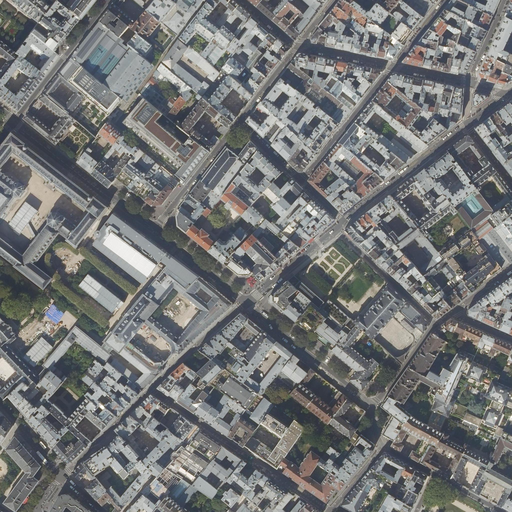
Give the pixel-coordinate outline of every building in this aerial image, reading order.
[(0,0),(0,78),(17,56),(14,54),(0,41),(0,0),(8,0),(37,23),(41,19),(49,8),(38,0),(0,0)] [(90,4),(93,0),(74,0),(66,11),(77,21),(78,19),(90,4)] [(109,9),(109,10),(130,27),(137,33),(146,41),(161,22),(146,10),(136,22),(119,8),(125,0),(127,0),(133,4),(134,4),(135,4),(137,2),(134,0),(115,0),(116,0),(112,5),(109,9)] [(154,0),(146,10),(161,22),(177,35),(191,17),(174,2),(171,0),(154,0)] [(175,0),(174,2),(191,17),(203,0),(175,0)] [(210,43),(239,5),(237,3),(233,0),(208,0),(180,38),(187,44),(196,32),(210,43)] [(301,19),(294,27),(290,24),(284,32),(296,42),(313,20),(324,6),(316,0),(262,0),(256,7),(265,15),(272,21),(289,2),(291,4),(294,0),(302,0),(310,7),(304,15),(301,12),(298,16),(301,19)] [(339,0),(339,2),(336,6),(351,17),(352,18),(366,29),(369,18),(344,0),(339,0)] [(385,30),(395,17),(372,0),(344,0),(369,18),(383,29),(385,30)] [(424,18),(400,0),(372,0),(395,17),(413,31),(418,25),(424,18)] [(408,0),(407,0),(400,0),(424,18),(429,11),(434,4),(428,0),(408,0)] [(478,9),(469,5),(457,0),(452,0),(445,10),(465,19),(486,30),(489,23),(493,17),(478,9)] [(457,0),(469,5),(478,9),(493,17),(497,8),(500,0),(457,0)] [(49,8),(41,19),(64,37),(70,29),(77,21),(66,11),(54,2),(49,8)] [(291,4),(289,2),(272,21),(283,30),(284,32),(290,24),(298,16),(301,12),(291,4)] [(237,37),(245,26),(252,16),(246,11),(239,5),(210,43),(203,52),(200,56),(213,67),(237,37)] [(333,9),(330,13),(342,23),(349,28),(350,28),(352,26),(348,23),(346,24),(345,23),(349,18),(350,19),(351,17),(336,6),(333,9)] [(105,16),(100,21),(143,57),(152,45),(146,41),(137,33),(129,42),(127,40),(126,40),(122,36),(130,27),(109,10),(105,16)] [(443,11),(439,17),(450,25),(461,31),(465,19),(445,10),(443,11)] [(329,35),(326,45),(326,46),(332,48),(336,48),(342,23),(330,13),(325,19),(319,27),(323,30),(329,35)] [(254,18),(252,16),(245,26),(247,28),(248,29),(247,31),(248,31),(246,33),(243,36),(243,37),(241,40),(241,41),(237,37),(213,67),(220,73),(236,52),(258,24),(259,22),(254,18)] [(403,44),(413,31),(395,17),(385,30),(403,45),(403,44)] [(429,29),(429,30),(440,35),(441,36),(447,28),(455,34),(450,40),(455,42),(455,43),(457,44),(461,31),(450,25),(439,17),(437,19),(434,23),(430,27),(431,27),(429,29)] [(491,49),(488,56),(497,60),(502,62),(504,58),(510,61),(508,65),(511,66),(511,56),(509,55),(502,52),(511,31),(511,19),(506,17),(505,19),(491,49)] [(352,18),(350,22),(354,25),(351,29),(355,33),(364,39),(366,29),(352,18)] [(372,56),(377,57),(383,29),(369,18),(366,29),(364,39),(363,41),(368,42),(369,35),(368,34),(369,32),(370,32),(371,35),(378,37),(376,44),(370,42),(367,55),(372,56)] [(63,39),(64,37),(41,19),(37,23),(29,34),(52,52),(63,39)] [(487,31),(486,30),(465,19),(461,31),(457,44),(465,47),(470,36),(482,42),(483,40),(487,31)] [(86,39),(72,57),(123,99),(127,102),(154,67),(143,57),(100,21),(86,39)] [(337,49),(343,50),(347,32),(345,32),(344,35),(343,35),(344,31),(347,32),(349,28),(342,23),(336,48),(337,49)] [(248,60),(261,45),(269,33),(263,28),(258,24),(236,52),(239,54),(240,53),(248,60)] [(317,44),(317,43),(323,30),(319,27),(318,30),(317,31),(311,39),(312,43),(316,44),(317,44)] [(349,51),(351,52),(355,33),(351,29),(350,28),(349,28),(347,32),(343,50),(349,51)] [(386,59),(390,60),(392,60),(400,50),(404,46),(403,45),(385,30),(383,29),(377,57),(379,57),(386,59)] [(325,45),(326,45),(329,35),(323,30),(317,43),(325,45)] [(425,34),(421,39),(438,43),(440,35),(429,30),(425,34)] [(268,51),(278,39),(274,35),(270,32),(269,33),(261,45),(264,47),(268,51)] [(359,53),(360,54),(363,44),(359,43),(359,40),(363,41),(364,39),(355,33),(351,52),(359,53)] [(14,54),(17,56),(0,78),(0,98),(3,102),(16,112),(45,74),(49,69),(58,57),(52,52),(29,34),(23,42),(26,44),(23,47),(21,45),(14,54)] [(438,43),(436,50),(431,69),(440,71),(449,73),(455,43),(455,42),(450,40),(448,39),(447,47),(441,46),(443,37),(441,36),(440,35),(438,43)] [(465,47),(476,52),(477,53),(480,47),(482,42),(470,36),(465,47)] [(208,77),(213,81),(220,73),(213,67),(200,56),(199,54),(187,44),(180,38),(163,60),(171,69),(170,71),(192,89),(198,94),(201,97),(210,86),(204,82),(202,84),(176,63),(184,54),(210,74),(208,77)] [(283,43),(278,39),(268,51),(274,56),(277,52),(284,44),(283,43)] [(418,43),(416,45),(426,48),(426,44),(429,45),(430,44),(431,44),(430,49),(436,50),(438,43),(421,39),(419,42),(418,43)] [(363,54),(367,55),(370,42),(368,42),(363,41),(363,44),(360,54),(362,54),(363,54)] [(455,43),(449,73),(457,75),(458,75),(458,72),(461,59),(463,53),(465,47),(457,44),(455,43)] [(286,46),(284,44),(277,52),(274,56),(281,61),(281,60),(290,49),(286,46)] [(213,81),(220,86),(229,75),(242,85),(244,82),(246,80),(247,78),(248,76),(250,74),(252,71),(255,68),(261,60),(263,58),(268,51),(264,47),(261,45),(248,60),(240,53),(239,54),(236,52),(220,73),(213,81)] [(418,66),(423,67),(427,48),(426,48),(416,45),(404,61),(402,62),(402,63),(403,63),(418,66)] [(458,72),(466,74),(472,62),(476,52),(465,47),(463,53),(465,54),(465,52),(467,53),(465,58),(464,57),(463,60),(461,59),(458,72)] [(430,49),(427,48),(423,67),(426,68),(431,69),(436,50),(430,49)] [(279,63),(281,61),(274,56),(268,51),(263,58),(265,59),(266,59),(267,58),(270,60),(265,66),(262,64),(264,62),(263,62),(261,60),(255,68),(267,78),(279,63)] [(293,60),(291,63),(308,76),(309,68),(306,68),(309,55),(300,53),(299,53),(293,60)] [(308,76),(313,80),(318,57),(316,56),(309,55),(306,68),(309,68),(308,76)] [(482,78),(488,79),(497,60),(488,56),(484,65),(480,74),(481,77),(482,78)] [(66,65),(59,73),(86,96),(85,96),(109,116),(123,99),(72,57),(66,65)] [(325,58),(318,57),(313,80),(321,86),(323,78),(323,76),(322,76),(321,77),(318,77),(318,75),(318,71),(324,72),(327,59),(325,58)] [(335,60),(327,59),(324,72),(330,73),(330,75),(326,79),(323,78),(321,86),(324,88),(333,76),(336,61),(335,60)] [(488,82),(497,84),(502,72),(506,64),(502,62),(497,60),(488,79),(487,81),(488,82)] [(346,77),(348,63),(339,61),(338,61),(336,61),(333,76),(344,84),(346,77)] [(144,98),(172,120),(192,94),(189,92),(192,89),(170,71),(161,63),(139,94),(144,98)] [(331,117),(337,109),(342,103),(324,88),(321,86),(313,80),(308,76),(291,63),(287,68),(303,80),(296,90),(331,117)] [(355,65),(348,63),(346,77),(354,79),(354,77),(351,76),(352,75),(354,75),(356,65),(355,65)] [(502,72),(511,76),(511,66),(508,65),(506,64),(502,72)] [(363,67),(356,65),(354,75),(354,77),(354,79),(355,79),(357,79),(359,80),(362,76),(364,67),(363,67)] [(364,67),(362,76),(368,82),(372,84),(378,77),(383,71),(381,70),(371,68),(364,67)] [(262,85),(267,78),(255,68),(252,71),(255,73),(253,76),(250,74),(248,76),(251,79),(260,87),(262,85)] [(511,79),(511,76),(502,72),(497,84),(502,85),(503,85),(505,85),(511,79)] [(85,96),(86,96),(59,73),(51,83),(43,93),(70,116),(85,96)] [(388,80),(387,81),(401,92),(405,76),(401,75),(393,73),(388,80)] [(254,96),(242,85),(229,75),(220,86),(208,102),(227,117),(233,122),(237,117),(231,112),(221,104),(233,88),(249,101),(254,96)] [(279,78),(281,79),(288,85),(291,82),(282,75),(279,78)] [(358,103),(362,98),(344,84),(333,76),(324,88),(342,103),(349,108),(352,110),(355,107),(340,95),(343,91),(358,103)] [(367,91),(372,84),(368,82),(362,76),(359,80),(357,79),(362,83),(357,90),(355,88),(356,87),(352,84),(352,83),(355,79),(354,79),(346,77),(344,84),(362,98),(367,91)] [(406,76),(405,76),(401,92),(410,99),(414,78),(406,76)] [(423,79),(414,78),(410,99),(419,106),(420,100),(413,98),(415,91),(422,93),(424,80),(423,79)] [(257,91),(260,87),(251,79),(249,82),(248,81),(246,84),(244,82),(242,85),(254,96),(257,91)] [(295,90),(288,85),(281,79),(271,92),(262,103),(286,126),(294,134),(303,142),(315,154),(331,134),(340,124),(331,117),(296,90),(295,90)] [(419,106),(427,113),(434,82),(430,81),(424,80),(422,93),(420,100),(419,106)] [(401,92),(387,81),(380,91),(379,92),(372,100),(428,145),(438,137),(448,130),(437,121),(427,113),(419,106),(410,99),(401,92)] [(437,121),(441,101),(445,84),(439,83),(434,82),(427,113),(437,121)] [(448,85),(445,84),(441,101),(445,102),(447,96),(449,96),(448,102),(449,102),(451,103),(452,99),(453,97),(455,86),(448,85)] [(456,86),(455,86),(453,97),(457,97),(456,100),(452,99),(451,103),(463,105),(464,89),(464,88),(456,86)] [(473,105),(476,107),(488,98),(487,94),(482,93),(477,92),(474,94),(473,96),(473,105)] [(33,107),(24,119),(25,120),(29,123),(56,145),(62,138),(61,137),(64,133),(64,134),(65,132),(67,130),(68,129),(68,128),(71,124),(72,126),(76,121),(70,116),(43,93),(35,103),(36,104),(35,105),(33,107)] [(223,135),(233,122),(227,117),(208,102),(201,97),(198,94),(196,97),(200,101),(183,124),(178,120),(175,124),(210,152),(219,139),(214,135),(209,141),(196,130),(193,127),(198,121),(202,116),(206,111),(209,114),(209,113),(223,125),(221,128),(221,127),(218,131),(223,135)] [(206,156),(210,152),(175,124),(172,120),(144,98),(124,122),(129,127),(158,151),(154,156),(181,179),(186,183),(187,181),(198,167),(206,156)] [(114,120),(127,102),(123,99),(109,116),(111,117),(114,119),(114,120)] [(355,122),(405,163),(415,156),(393,139),(391,142),(382,134),(381,135),(378,132),(379,131),(373,126),(372,127),(370,126),(371,125),(369,124),(368,126),(366,125),(375,112),(390,123),(389,124),(399,131),(396,135),(412,147),(414,144),(416,145),(413,148),(419,153),(428,145),(372,100),(361,114),(355,122)] [(267,141),(271,145),(286,126),(262,103),(261,101),(256,108),(262,113),(263,111),(264,112),(265,112),(266,113),(267,115),(268,114),(269,115),(261,126),(257,122),(257,121),(256,120),(258,117),(252,113),(246,120),(246,122),(267,141)] [(448,130),(450,129),(462,120),(462,113),(463,105),(451,103),(449,102),(448,105),(445,105),(446,102),(445,102),(441,101),(437,121),(448,130)] [(504,106),(503,106),(511,117),(511,104),(509,102),(504,106)] [(349,108),(342,103),(337,109),(331,117),(340,124),(340,125),(347,116),(352,110),(349,108)] [(502,107),(496,112),(507,125),(511,131),(511,117),(503,106),(502,107)] [(491,116),(489,117),(510,143),(511,140),(511,131),(508,135),(508,133),(500,124),(501,123),(504,127),(507,125),(496,112),(491,116)] [(484,121),(483,122),(492,134),(495,131),(500,137),(497,140),(503,148),(510,143),(489,117),(484,121)] [(110,151),(123,135),(108,122),(105,125),(97,136),(96,138),(97,138),(96,140),(98,141),(102,136),(104,138),(108,141),(111,143),(107,148),(110,151)] [(406,164),(405,163),(355,122),(347,132),(339,142),(374,173),(384,181),(395,172),(406,164)] [(485,141),(487,145),(495,138),(492,134),(483,122),(479,125),(475,128),(485,141)] [(275,149),(279,153),(287,143),(291,139),(294,134),(286,126),(271,145),(275,149)] [(12,132),(0,147),(0,170),(1,171),(15,153),(17,155),(17,156),(18,156),(19,156),(46,177),(46,178),(53,183),(59,188),(85,208),(84,208),(86,209),(89,211),(89,212),(89,213),(88,215),(87,215),(85,218),(85,219),(83,221),(82,221),(82,222),(80,224),(80,225),(78,227),(77,227),(75,225),(74,225),(72,223),(72,222),(71,223),(69,221),(69,220),(68,220),(66,219),(66,218),(63,216),(63,215),(62,215),(58,212),(59,212),(58,211),(57,212),(53,213),(52,212),(52,213),(50,216),(48,218),(47,219),(48,219),(48,223),(48,224),(24,255),(23,255),(10,245),(8,244),(0,254),(15,265),(14,266),(45,289),(53,278),(36,264),(60,233),(69,239),(77,246),(98,220),(99,221),(101,218),(101,217),(106,210),(107,210),(108,209),(110,207),(108,206),(106,205),(97,198),(97,197),(93,195),(93,196),(28,145),(29,145),(12,132)] [(283,157),(287,161),(297,149),(303,142),(294,134),(291,139),(295,143),(292,148),(287,143),(279,153),(283,157)] [(484,155),(468,134),(457,142),(447,150),(448,152),(477,189),(493,177),(507,195),(491,207),(495,212),(511,199),(511,191),(497,172),(484,155)] [(110,151),(91,174),(101,182),(108,188),(116,178),(120,174),(140,149),(123,135),(110,151)] [(497,157),(503,165),(511,157),(511,140),(510,143),(503,148),(497,140),(495,138),(487,145),(497,157)] [(84,168),(91,174),(110,151),(107,148),(100,156),(99,156),(95,160),(94,159),(94,160),(89,155),(93,151),(92,150),(98,141),(96,140),(77,162),(84,168)] [(192,191),(189,194),(207,207),(211,211),(233,183),(259,149),(254,144),(250,141),(238,156),(237,155),(239,153),(238,152),(238,151),(234,148),(232,147),(230,150),(227,148),(226,147),(224,149),(201,179),(192,191)] [(316,155),(315,154),(303,142),(297,149),(300,151),(299,152),(305,157),(304,159),(309,163),(310,164),(316,156),(316,155)] [(374,173),(339,142),(337,144),(331,152),(323,161),(346,183),(357,194),(361,199),(372,190),(374,189),(366,180),(374,173)] [(120,174),(116,178),(133,191),(143,199),(145,200),(148,196),(155,201),(173,177),(140,149),(120,174)] [(273,182),(283,172),(276,165),(267,157),(259,149),(233,183),(237,187),(242,182),(244,184),(244,185),(251,191),(252,190),(254,193),(250,198),(255,202),(264,192),(273,182)] [(308,164),(309,163),(304,159),(305,157),(299,152),(300,151),(297,149),(287,161),(296,169),(299,172),(303,172),(308,164)] [(491,207),(477,189),(448,152),(436,161),(425,170),(458,212),(471,229),(472,231),(495,212),(491,207)] [(511,175),(511,176),(511,157),(503,165),(511,175)] [(346,183),(323,161),(308,181),(320,193),(326,198),(346,183)] [(458,212),(425,170),(424,168),(401,186),(390,195),(400,206),(425,237),(430,233),(427,230),(450,212),(453,215),(458,212)] [(0,254),(8,244),(6,242),(2,239),(0,237),(0,215),(1,215),(1,214),(2,213),(3,212),(4,210),(5,209),(6,208),(7,206),(8,205),(11,202),(13,199),(14,198),(12,196),(10,195),(8,194),(6,192),(2,189),(0,187),(0,172),(1,171),(0,170),(0,254)] [(12,196),(14,198),(15,198),(15,197),(16,197),(17,197),(18,197),(19,196),(19,197),(20,196),(20,195),(21,195),(22,194),(22,193),(23,192),(23,191),(24,191),(24,190),(24,188),(24,187),(23,186),(24,185),(23,185),(22,185),(21,184),(21,183),(20,182),(19,182),(18,182),(17,183),(15,183),(15,182),(15,181),(14,181),(10,178),(9,177),(4,173),(2,172),(1,171),(0,172),(0,187),(2,189),(6,192),(8,194),(10,195),(12,196)] [(378,185),(384,181),(374,173),(366,180),(374,189),(378,185)] [(152,206),(162,204),(166,199),(179,182),(173,177),(155,201),(148,196),(145,200),(152,206)] [(281,189),(273,182),(264,192),(274,202),(270,205),(281,217),(292,206),(283,197),(290,189),(299,198),(305,191),(304,190),(296,182),(294,180),(292,178),(291,178),(291,179),(281,189)] [(207,249),(209,251),(218,241),(201,226),(205,221),(208,220),(210,217),(227,231),(228,231),(210,217),(221,202),(223,204),(225,202),(238,212),(236,214),(238,216),(236,218),(238,220),(241,216),(251,205),(255,202),(250,198),(237,187),(233,183),(211,211),(207,207),(195,222),(187,233),(188,234),(197,242),(207,249)] [(357,194),(346,183),(326,198),(331,202),(337,209),(348,200),(357,194)] [(307,193),(305,191),(299,198),(292,206),(281,217),(275,224),(273,226),(271,224),(266,220),(253,234),(256,238),(259,235),(262,237),(264,234),(267,237),(272,231),(287,244),(290,240),(288,239),(282,233),(289,225),(293,220),(313,199),(307,193)] [(177,209),(180,211),(195,222),(207,207),(189,194),(183,202),(185,205),(187,205),(188,203),(196,209),(191,215),(180,206),(177,209)] [(361,199),(357,194),(348,200),(353,205),(354,205),(361,199)] [(390,214),(400,206),(390,195),(381,202),(390,214)] [(309,225),(314,219),(324,209),(319,205),(313,199),(293,220),(304,230),(309,225)] [(511,199),(495,212),(472,231),(480,240),(511,214),(511,199)] [(349,209),(353,205),(348,200),(337,209),(342,214),(349,209)] [(6,226),(19,235),(38,210),(25,201),(6,226)] [(400,206),(390,214),(381,202),(380,203),(378,205),(387,216),(380,222),(382,224),(379,226),(380,228),(388,236),(395,244),(400,249),(414,238),(424,249),(424,250),(427,254),(432,259),(418,270),(423,276),(444,259),(439,253),(425,237),(400,206)] [(241,227),(234,234),(244,243),(253,234),(266,220),(251,205),(241,216),(248,222),(249,221),(253,225),(246,232),(241,227)] [(377,205),(367,213),(377,224),(380,222),(387,216),(378,205),(377,205)] [(325,210),(324,209),(314,219),(316,220),(318,219),(317,221),(319,224),(329,214),(325,210)] [(178,226),(187,233),(195,222),(180,211),(179,214),(177,216),(178,226)] [(150,278),(163,262),(170,254),(150,238),(116,212),(115,214),(102,230),(101,229),(99,230),(98,230),(97,232),(96,233),(97,235),(98,236),(99,237),(98,238),(94,244),(94,245),(144,284),(145,284),(149,280),(148,279),(150,278)] [(366,213),(357,221),(371,236),(380,228),(379,226),(377,224),(367,213),(366,213)] [(334,219),(329,214),(319,224),(317,221),(316,220),(314,219),(309,225),(318,233),(323,230),(334,220),(334,219)] [(511,214),(480,240),(502,268),(507,264),(509,263),(510,264),(511,263),(511,225),(511,224),(511,223),(511,214)] [(309,241),(313,238),(304,230),(293,220),(289,225),(295,230),(298,233),(308,242),(309,241)] [(355,240),(360,245),(371,236),(357,221),(345,230),(355,240)] [(288,239),(295,230),(289,225),(282,233),(288,239)] [(314,237),(318,233),(309,225),(304,230),(313,238),(314,237)] [(380,228),(371,236),(360,245),(365,250),(368,253),(388,236),(380,228)] [(211,253),(224,263),(244,243),(234,234),(229,229),(228,231),(227,231),(227,232),(234,238),(227,245),(220,239),(218,241),(209,251),(211,253)] [(482,280),(490,274),(491,276),(499,270),(502,268),(480,240),(472,231),(471,229),(464,233),(466,235),(463,237),(462,235),(457,239),(458,241),(455,243),(454,241),(448,246),(449,247),(447,249),(446,247),(439,253),(444,259),(457,275),(471,291),(480,284),(479,282),(482,280)] [(301,247),(308,242),(298,233),(290,240),(300,248),(301,247)] [(261,282),(262,281),(261,280),(263,279),(265,277),(260,272),(263,270),(264,270),(274,262),(278,259),(275,256),(271,252),(272,251),(277,246),(267,237),(264,234),(262,237),(259,235),(256,238),(253,234),(244,243),(224,263),(238,276),(240,276),(240,275),(242,275),(242,276),(243,276),(243,275),(245,275),(246,275),(246,276),(247,276),(247,275),(249,275),(249,276),(250,275),(254,273),(258,277),(261,281),(260,281),(261,282)] [(375,260),(376,261),(387,252),(391,248),(395,244),(388,236),(368,253),(375,260)] [(281,250),(275,256),(278,259),(274,262),(278,266),(290,256),(300,248),(290,240),(287,244),(284,247),(283,247),(281,250)] [(380,265),(387,271),(405,255),(400,249),(395,244),(391,248),(394,252),(390,255),(387,252),(376,261),(380,265)] [(173,256),(170,254),(163,262),(166,265),(169,267),(164,272),(186,290),(200,276),(195,271),(180,260),(177,257),(176,258),(173,256)] [(388,272),(393,277),(401,268),(398,265),(403,261),(406,264),(410,261),(405,255),(387,271),(388,272)] [(421,304),(423,306),(439,293),(443,290),(432,278),(442,270),(451,281),(457,275),(444,259),(423,276),(428,281),(412,295),(421,304)] [(398,282),(407,290),(416,282),(419,279),(423,276),(418,270),(410,261),(406,264),(405,266),(407,268),(409,267),(409,268),(408,269),(408,271),(407,272),(402,268),(401,268),(393,277),(398,282)] [(278,266),(274,262),(264,270),(263,270),(260,272),(265,277),(265,278),(272,272),(279,266),(278,266)] [(210,284),(209,283),(208,283),(200,276),(186,290),(164,272),(150,288),(144,294),(152,300),(159,305),(174,287),(194,303),(194,304),(196,305),(198,307),(199,307),(202,310),(192,322),(189,326),(179,339),(184,349),(196,338),(233,304),(234,304),(216,289),(216,288),(215,288),(214,288),(213,287),(212,286),(210,285),(210,284)] [(79,285),(113,312),(117,306),(120,308),(125,301),(88,273),(79,285)] [(439,293),(452,308),(467,296),(472,293),(471,291),(457,275),(451,281),(448,284),(449,285),(443,290),(439,293)] [(319,309),(325,303),(294,276),(292,277),(288,281),(298,290),(300,292),(313,303),(319,309)] [(411,294),(412,295),(428,281),(423,276),(419,279),(423,283),(420,286),(416,282),(407,290),(411,294)] [(511,276),(504,282),(490,292),(477,302),(482,308),(489,307),(498,305),(497,303),(499,302),(503,303),(502,306),(509,309),(508,311),(510,311),(511,308),(511,307),(511,276)] [(281,310),(283,312),(292,302),(289,300),(289,297),(298,290),(288,281),(285,283),(270,295),(270,301),(271,302),(272,303),(281,310)] [(411,349),(412,348),(411,348),(413,347),(413,346),(414,346),(415,346),(430,324),(415,309),(396,291),(388,283),(388,284),(387,284),(388,284),(382,290),(381,291),(382,291),(384,293),(377,301),(376,302),(363,317),(361,315),(360,314),(360,315),(354,321),(356,323),(362,328),(362,329),(373,339),(373,338),(380,330),(381,330),(382,330),(385,326),(386,325),(393,317),(394,318),(396,320),(397,322),(398,321),(400,323),(400,324),(401,325),(404,327),(405,328),(407,329),(408,330),(407,330),(409,331),(411,333),(411,334),(412,335),(413,336),(414,337),(414,339),(414,341),(413,343),(413,344),(412,346),(410,348),(410,349),(410,350),(411,349)] [(300,292),(292,302),(283,312),(295,321),(296,323),(313,303),(300,292)] [(184,350),(184,349),(179,339),(174,335),(175,335),(172,333),(170,331),(151,315),(159,305),(152,300),(144,294),(144,293),(143,294),(143,295),(139,300),(139,299),(129,311),(127,313),(127,314),(125,316),(124,316),(125,317),(118,325),(114,331),(114,330),(113,331),(105,341),(106,341),(115,349),(141,370),(144,373),(139,378),(138,378),(139,378),(138,377),(135,375),(134,374),(131,372),(130,371),(127,369),(127,368),(126,368),(123,366),(124,365),(123,365),(120,363),(120,362),(119,362),(116,360),(116,359),(111,365),(123,375),(126,377),(130,380),(142,391),(146,387),(147,386),(147,385),(149,384),(150,382),(151,382),(152,381),(158,375),(159,374),(162,371),(164,370),(163,369),(162,368),(162,367),(163,366),(163,365),(164,364),(165,363),(167,361),(166,361),(165,362),(164,363),(161,364),(160,365),(158,365),(152,363),(152,362),(149,360),(147,358),(146,359),(128,343),(132,338),(144,324),(145,323),(164,338),(163,338),(166,341),(169,343),(172,349),(172,351),(172,352),(171,354),(170,356),(169,357),(169,358),(170,357),(171,357),(171,356),(172,356),(172,355),(173,355),(173,354),(174,354),(175,353),(176,353),(177,353),(178,354),(179,354),(179,355),(180,354),(180,353),(183,351),(184,350)] [(446,313),(452,308),(439,293),(423,306),(437,320),(446,313)] [(478,319),(482,321),(489,307),(482,308),(477,302),(476,303),(468,309),(467,315),(471,317),(478,319)] [(306,331),(308,332),(310,329),(315,332),(324,322),(328,316),(319,309),(313,303),(296,323),(298,324),(306,331)] [(498,305),(489,307),(482,321),(486,323),(493,326),(502,306),(500,305),(498,305)] [(496,327),(500,329),(508,311),(509,309),(502,306),(493,326),(496,327)] [(503,330),(509,333),(511,326),(511,321),(508,319),(509,317),(510,318),(511,314),(511,312),(510,311),(508,311),(500,329),(503,330)] [(224,328),(219,332),(231,343),(234,339),(232,338),(243,325),(248,319),(241,313),(224,328)] [(256,324),(248,319),(243,325),(246,327),(238,337),(237,339),(235,339),(234,339),(231,343),(245,353),(242,356),(248,360),(251,363),(259,351),(257,350),(269,335),(256,324)] [(439,328),(432,333),(443,340),(445,337),(444,336),(441,334),(447,329),(454,332),(455,331),(461,333),(460,335),(459,338),(461,339),(468,326),(461,323),(451,319),(439,328)] [(13,330),(13,328),(10,325),(7,325),(4,321),(0,324),(0,338),(1,339),(1,340),(1,341),(4,345),(5,344),(16,334),(13,330)] [(330,350),(332,351),(341,340),(347,333),(342,330),(338,334),(324,322),(315,332),(310,329),(308,332),(330,350)] [(43,364),(51,370),(56,364),(76,341),(77,340),(106,364),(114,355),(111,353),(113,351),(115,349),(106,341),(104,343),(103,345),(76,323),(43,364)] [(370,381),(381,368),(378,366),(380,364),(372,358),(369,362),(366,359),(352,347),(363,334),(360,331),(359,331),(362,329),(362,328),(356,323),(350,329),(346,326),(342,330),(347,333),(341,340),(332,351),(353,369),(369,382),(370,381)] [(475,329),(468,326),(461,339),(461,340),(466,342),(467,339),(473,342),(473,343),(478,345),(484,333),(475,329)] [(478,430),(479,426),(495,433),(493,437),(500,440),(501,437),(504,431),(505,430),(508,423),(509,420),(511,413),(511,375),(508,374),(511,364),(511,362),(510,361),(508,360),(507,360),(503,370),(489,364),(492,356),(490,355),(488,355),(490,352),(487,351),(478,347),(478,345),(473,343),(473,342),(467,339),(466,342),(461,340),(461,339),(459,338),(460,335),(458,334),(456,339),(453,337),(454,334),(448,331),(443,334),(446,335),(446,338),(444,341),(445,341),(437,356),(438,357),(439,355),(443,358),(442,359),(445,361),(442,366),(444,367),(447,369),(451,371),(443,386),(441,385),(435,395),(434,400),(435,401),(431,410),(448,417),(450,414),(464,419),(462,423),(475,429),(478,430)] [(199,350),(212,359),(235,376),(248,360),(242,356),(245,353),(231,343),(219,332),(201,348),(199,350)] [(413,359),(408,367),(441,385),(443,386),(451,371),(447,369),(444,367),(440,376),(431,370),(430,371),(428,370),(437,356),(445,341),(444,341),(443,340),(432,333),(431,334),(427,340),(420,350),(413,359)] [(489,335),(484,333),(478,345),(478,347),(487,351),(490,352),(496,338),(489,335)] [(258,393),(261,396),(278,374),(294,355),(285,348),(269,335),(257,350),(259,351),(251,363),(248,360),(235,376),(258,393)] [(511,344),(503,341),(496,338),(490,352),(488,355),(490,355),(492,356),(493,357),(497,349),(510,355),(511,350),(511,344)] [(0,395),(4,400),(8,396),(24,382),(27,385),(33,391),(41,381),(5,344),(4,345),(0,347),(0,395)] [(402,364),(406,359),(405,358),(405,357),(406,355),(406,354),(407,353),(407,352),(406,353),(404,355),(401,356),(399,357),(397,357),(397,358),(393,356),(401,364),(402,364)] [(295,356),(294,355),(278,374),(295,388),(300,383),(307,373),(302,369),(305,364),(295,356)] [(212,359),(197,373),(199,375),(191,384),(197,388),(198,387),(204,391),(206,389),(210,392),(215,386),(231,398),(246,410),(258,393),(235,376),(212,359)] [(96,360),(89,368),(100,378),(101,378),(103,375),(100,372),(105,367),(96,360)] [(110,371),(103,380),(112,388),(123,375),(111,365),(108,363),(107,365),(105,367),(110,371)] [(174,372),(171,375),(180,381),(191,369),(184,363),(183,364),(174,372)] [(44,405),(48,400),(54,394),(69,376),(56,364),(51,370),(41,381),(33,391),(18,407),(23,413),(29,420),(44,405)] [(397,383),(388,396),(402,402),(404,403),(420,380),(434,387),(430,392),(434,394),(435,395),(441,385),(408,367),(397,383)] [(89,368),(85,373),(108,393),(112,388),(103,380),(100,383),(98,381),(100,378),(89,368)] [(174,397),(178,400),(183,395),(191,384),(199,375),(197,373),(191,369),(180,381),(174,389),(170,395),(174,397)] [(295,388),(291,394),(307,407),(316,395),(304,386),(316,372),(311,369),(307,373),(300,383),(295,388)] [(362,391),(369,382),(353,369),(348,375),(351,378),(349,380),(362,391)] [(106,395),(108,393),(85,373),(75,386),(88,397),(97,405),(100,402),(101,402),(98,399),(103,393),(106,396),(106,395)] [(138,395),(139,394),(129,386),(127,384),(124,382),(125,382),(123,380),(126,377),(123,375),(112,388),(131,403),(138,395)] [(169,396),(170,395),(174,389),(180,381),(171,375),(164,382),(158,387),(157,388),(163,392),(169,396)] [(141,392),(142,391),(130,380),(128,382),(130,384),(129,386),(139,394),(141,392)] [(9,397),(18,407),(33,391),(27,385),(24,382),(8,396),(9,397)] [(186,408),(194,414),(210,392),(206,389),(204,391),(198,387),(197,388),(191,384),(183,395),(178,400),(177,402),(186,408)] [(215,386),(210,392),(194,414),(202,419),(211,425),(231,398),(215,386)] [(130,404),(131,403),(112,388),(108,393),(125,408),(130,404)] [(121,413),(125,408),(108,393),(106,395),(112,400),(105,406),(117,417),(119,415),(121,413)] [(151,394),(146,399),(145,400),(140,405),(159,422),(170,408),(165,404),(151,394)] [(291,394),(279,409),(280,409),(288,416),(295,420),(305,428),(318,437),(328,424),(307,407),(291,394)] [(334,410),(316,395),(307,407),(328,424),(330,423),(335,416),(332,413),(334,410)] [(414,459),(419,462),(430,442),(437,446),(443,434),(416,419),(400,406),(402,402),(388,396),(381,406),(393,416),(382,434),(394,441),(390,446),(400,452),(401,451),(403,452),(404,451),(405,448),(403,447),(404,446),(398,443),(399,441),(402,441),(406,433),(406,431),(405,431),(406,429),(410,432),(421,438),(421,437),(423,439),(416,452),(413,451),(412,452),(410,451),(408,453),(407,454),(408,455),(410,456),(409,457),(414,459)] [(64,413),(65,412),(54,403),(53,405),(48,400),(44,405),(51,412),(66,425),(69,428),(81,439),(88,446),(92,442),(92,441),(94,440),(92,440),(91,440),(90,439),(76,426),(86,415),(100,428),(101,430),(102,431),(102,432),(117,417),(105,406),(100,402),(97,405),(88,397),(69,418),(64,413)] [(246,410),(231,398),(211,425),(219,431),(227,436),(241,417),(246,410)] [(260,425),(261,423),(274,405),(264,398),(250,417),(260,425)] [(348,398),(335,416),(330,423),(337,428),(337,429),(343,434),(344,434),(351,439),(355,433),(358,429),(355,427),(342,417),(350,406),(351,407),(352,407),(353,407),(355,407),(356,406),(357,406),(357,407),(358,406),(357,406),(348,398)] [(38,430),(53,447),(61,438),(69,428),(66,425),(64,427),(59,423),(55,422),(54,424),(52,423),(51,424),(45,418),(51,412),(44,405),(29,420),(38,430)] [(119,434),(143,460),(153,472),(158,477),(165,468),(163,465),(166,462),(161,457),(163,455),(165,453),(171,447),(175,451),(179,447),(180,447),(181,446),(182,447),(177,453),(175,453),(172,455),(173,458),(175,460),(168,468),(167,467),(166,468),(182,479),(191,485),(212,461),(210,459),(205,456),(196,450),(190,445),(186,443),(184,441),(176,435),(169,430),(159,422),(140,405),(124,421),(115,429),(115,430),(116,431),(119,434)] [(279,409),(274,405),(261,423),(270,430),(269,431),(272,433),(273,432),(282,438),(295,420),(288,416),(283,422),(275,417),(280,409),(279,409)] [(181,415),(169,430),(176,435),(184,441),(196,425),(181,415)] [(2,434),(5,437),(8,433),(13,426),(13,425),(7,418),(5,416),(1,419),(0,420),(0,423),(2,426),(0,427),(0,431),(1,433),(2,434)] [(243,447),(245,445),(251,436),(257,428),(241,417),(227,436),(234,441),(235,438),(233,437),(240,427),(248,432),(241,442),(239,441),(237,443),(243,447)] [(263,458),(277,469),(284,458),(305,428),(295,420),(282,438),(273,451),(266,447),(267,446),(256,439),(256,440),(251,436),(245,445),(250,449),(249,449),(252,451),(263,458)] [(511,420),(509,420),(508,423),(511,425),(510,426),(511,427),(511,434),(504,431),(501,437),(511,442),(511,420)] [(198,427),(186,443),(190,445),(201,431),(202,429),(198,427)] [(464,487),(474,492),(494,453),(491,452),(488,459),(468,449),(470,447),(476,450),(484,433),(478,430),(475,429),(468,445),(450,479),(461,485),(463,480),(460,479),(459,479),(459,480),(458,479),(467,460),(475,464),(481,467),(472,485),(467,482),(464,487)] [(207,435),(201,431),(190,445),(196,450),(201,443),(210,449),(205,456),(210,459),(222,446),(216,442),(207,435)] [(360,436),(355,433),(351,439),(349,441),(353,444),(349,448),(346,446),(341,454),(345,457),(348,452),(350,453),(356,446),(360,442),(371,450),(373,447),(372,442),(363,436),(361,434),(360,436)] [(437,446),(430,442),(419,462),(434,470),(450,479),(468,445),(465,443),(463,447),(447,439),(449,435),(444,433),(443,434),(437,446)] [(129,472),(143,460),(119,434),(115,437),(107,446),(129,472)] [(4,503),(16,511),(22,504),(39,481),(39,480),(34,476),(41,466),(41,465),(32,456),(28,451),(24,446),(15,437),(15,436),(7,449),(25,470),(27,472),(22,479),(10,495),(4,503)] [(504,487),(506,488),(497,505),(502,508),(502,507),(508,497),(511,488),(511,442),(501,437),(500,440),(494,453),(474,492),(479,495),(488,479),(488,478),(490,479),(489,479),(490,479),(492,480),(492,481),(493,481),(495,482),(496,483),(497,483),(498,484),(499,484),(501,485),(500,485),(501,486),(502,485),(504,486),(503,487),(504,487)] [(60,441),(62,439),(61,438),(53,447),(55,450),(58,452),(66,462),(67,460),(70,461),(71,462),(79,455),(88,446),(81,439),(75,445),(72,443),(69,445),(69,446),(67,448),(60,441)] [(360,466),(372,451),(371,450),(360,442),(356,446),(350,453),(348,452),(345,457),(359,467),(360,466)] [(123,509),(153,472),(143,460),(129,472),(107,446),(106,446),(99,451),(83,462),(95,476),(105,469),(104,468),(110,463),(112,466),(114,469),(114,468),(119,473),(118,473),(123,478),(124,479),(125,478),(130,473),(136,480),(121,497),(114,489),(119,484),(108,471),(96,478),(107,491),(115,500),(115,501),(123,509)] [(224,447),(222,446),(210,459),(212,461),(224,447)] [(224,484),(227,480),(243,460),(234,454),(224,447),(212,461),(191,485),(198,489),(212,499),(217,493),(224,484)] [(330,472),(337,477),(346,483),(348,481),(359,467),(345,457),(341,454),(331,447),(322,458),(318,463),(330,472)] [(315,495),(319,497),(326,503),(334,492),(337,488),(341,490),(343,486),(346,483),(337,477),(330,472),(321,485),(309,477),(318,463),(322,458),(311,451),(299,468),(284,458),(277,469),(288,476),(289,477),(290,476),(293,478),(292,479),(306,489),(315,495)] [(377,460),(371,468),(393,481),(396,483),(399,478),(400,475),(401,474),(407,464),(402,462),(391,456),(385,452),(384,452),(377,460)] [(247,463),(243,460),(227,480),(230,483),(234,485),(237,481),(243,486),(240,490),(249,498),(252,501),(271,479),(267,477),(256,469),(249,479),(240,472),(247,463)] [(96,498),(97,500),(107,491),(96,478),(95,476),(83,462),(82,463),(78,467),(74,472),(73,472),(72,473),(72,474),(73,474),(74,474),(80,481),(87,473),(89,475),(93,481),(87,488),(86,488),(96,498)] [(399,478),(408,483),(416,469),(411,467),(407,464),(401,474),(407,478),(407,479),(400,475),(399,478)] [(136,511),(140,507),(143,510),(145,508),(149,511),(153,511),(182,479),(166,468),(165,468),(158,477),(148,489),(127,511),(136,511)] [(391,485),(393,481),(371,468),(366,474),(362,479),(364,480),(373,485),(380,489),(385,481),(391,485)] [(428,476),(421,472),(416,469),(408,483),(406,487),(408,489),(418,494),(422,488),(427,476),(428,476)] [(178,511),(184,506),(198,489),(191,485),(182,479),(153,511),(178,511)] [(278,484),(271,479),(252,501),(257,505),(265,495),(272,500),(263,510),(264,511),(271,511),(288,492),(278,484)] [(352,511),(358,511),(373,485),(364,480),(362,479),(353,490),(341,505),(352,511)] [(403,486),(396,498),(399,500),(400,497),(403,499),(408,489),(406,487),(403,486)] [(229,510),(226,511),(264,511),(263,510),(257,505),(252,501),(249,498),(236,511),(235,511),(231,508),(241,496),(231,488),(228,492),(227,490),(224,493),(225,495),(223,498),(217,493),(212,499),(229,510)] [(388,494),(378,511),(389,511),(393,506),(400,509),(406,511),(409,511),(412,507),(418,494),(408,489),(403,499),(400,497),(399,500),(396,498),(388,494)] [(290,490),(288,492),(271,511),(298,511),(307,502),(302,498),(290,511),(286,511),(282,508),(295,494),(290,490)] [(103,506),(108,510),(109,511),(120,511),(123,509),(115,501),(115,500),(107,491),(97,500),(103,506)] [(92,511),(86,507),(81,503),(70,494),(70,493),(60,495),(52,509),(50,511),(92,511)] [(506,509),(511,511),(511,499),(508,497),(502,507),(506,509)] [(321,511),(314,506),(307,502),(298,511),(321,511)]
